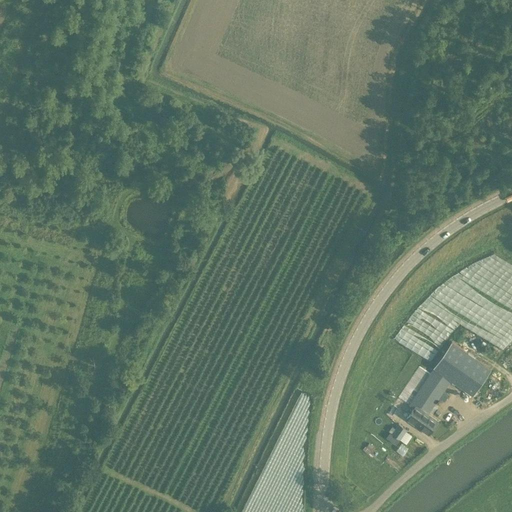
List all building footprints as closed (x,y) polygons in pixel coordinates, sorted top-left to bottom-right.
[(427,290),(399,341),(426,356),(425,342),(427,338),(431,336),(434,331),(442,331),(444,330),(451,330),(462,324),(507,349),(511,340),(511,263),(494,253),(475,263),(472,269),(467,269),(427,290)] [(434,367),(408,404),(413,408),(415,405),(417,403),(429,412),(438,398),(443,401),(448,394),(443,391),(451,380),(472,395),(490,369),(451,341),(433,367),(434,367)] [(413,408),(406,418),(428,434),(437,421),(428,414),(415,405),(413,408)] [(407,429),(398,423),(391,433),(399,439),(407,429)] [(386,438),(396,445),(399,440),(389,433),(386,438)] [(247,511),(297,511),(309,461),(303,460),(301,466),(290,464),(291,457),(288,456),(285,469),(281,468),(280,474),(270,471),(269,477),(267,476),(266,480),(256,477),(247,511)]
